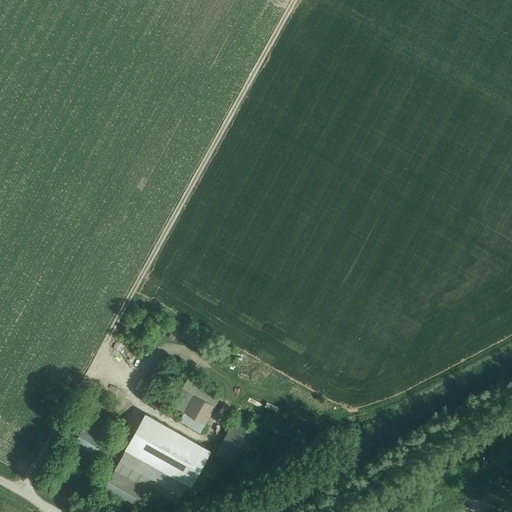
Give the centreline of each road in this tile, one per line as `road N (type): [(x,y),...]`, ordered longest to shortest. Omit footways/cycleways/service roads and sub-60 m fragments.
road 1 (track): [(23,490),(293,0)]
road 2 (unclassified): [(511,408),(345,511)]
